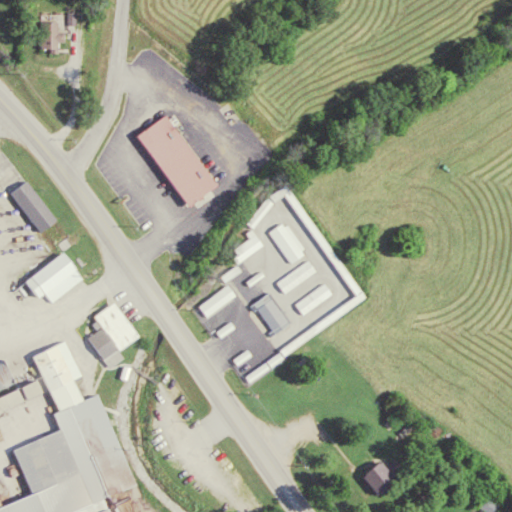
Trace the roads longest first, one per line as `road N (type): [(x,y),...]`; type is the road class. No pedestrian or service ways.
road 1 (secondary): [(296,511),(95,218)]
road 2 (secondary): [(95,218),(0,101)]
